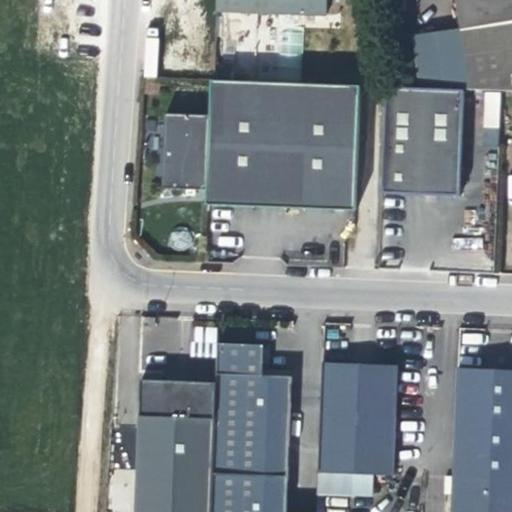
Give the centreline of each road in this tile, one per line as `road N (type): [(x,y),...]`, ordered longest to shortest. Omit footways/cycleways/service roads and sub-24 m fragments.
road 1 (unclassified): [(126,0),(104,276),(511,296)]
road 2 (track): [(87,511),(104,276)]
